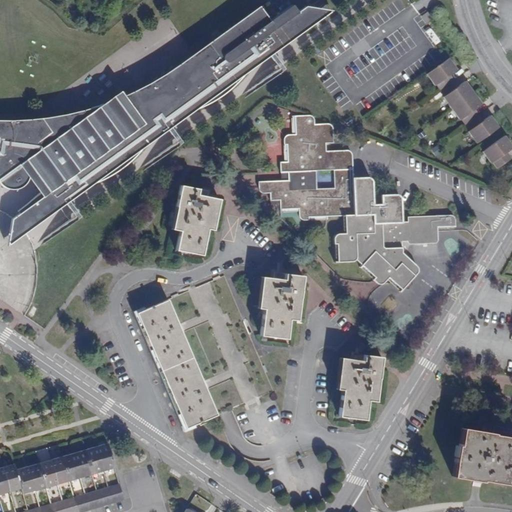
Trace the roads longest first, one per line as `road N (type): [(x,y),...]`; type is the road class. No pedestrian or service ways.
road 1 (residential): [(158,442),(115,297),(145,274),(196,276),(250,239)]
road 2 (unclassified): [(369,457),(511,225)]
road 3 (unclassified): [(0,332),(158,442)]
road 4 (residential): [(511,223),(376,160)]
road 5 (unclassified): [(158,442),(264,511)]
